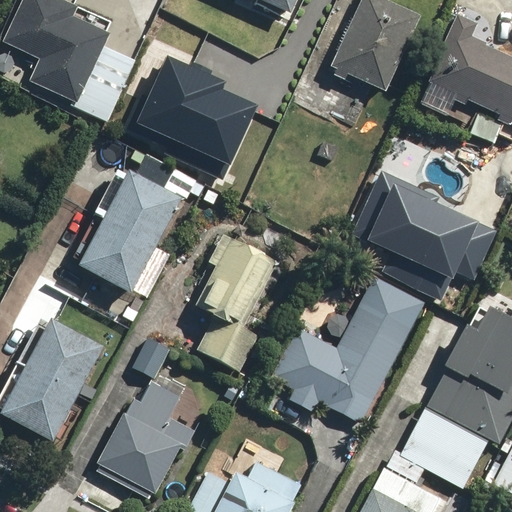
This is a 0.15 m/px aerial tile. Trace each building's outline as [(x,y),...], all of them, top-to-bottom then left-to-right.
[(73,8),(56,0),(19,0),(0,39),(0,43),(37,61),(26,82),(71,104),(105,34),(68,17),(73,8)] [(250,0),(285,16),(292,0),(250,0)] [(417,16),(381,0),(357,0),(326,67),(381,92),(417,16)] [(483,45),(467,37),(472,26),(452,16),(430,63),(433,64),(425,83),(499,117),(511,123),(511,61),(482,47),(483,45)] [(127,60),(100,48),(76,101),(103,113),(127,60)] [(225,181),(258,104),(223,89),(226,81),(211,75),(212,71),(191,61),(189,66),(168,56),(161,71),(152,67),(122,136),(225,181)] [(338,88),(304,70),(288,102),(321,120),(338,88)] [(172,168),(163,185),(186,198),(195,181),(172,168)] [(180,198),(125,170),(76,266),(130,293),(180,198)] [(414,188),(398,217),(431,234),(446,204),(414,188)] [(492,210),(469,198),(458,217),(481,230),(492,210)] [(72,265),(89,234),(69,223),(46,265),(66,276),(72,265)] [(274,263),(218,234),(204,262),(212,266),(191,306),(210,316),(192,350),(235,373),(255,336),(239,328),(274,263)] [(380,268),(388,251),(363,238),(355,256),(380,268)] [(388,251),(380,268),(419,287),(427,269),(388,251)] [(332,347),(295,328),(268,378),(290,390),(285,399),(311,412),(316,403),(358,424),(415,314),(363,287),(332,347)] [(475,332),(464,326),(397,456),(460,488),(485,440),(496,445),(511,415),(511,308),(507,318),(487,308),(475,332)] [(102,347),(47,319),(0,410),(0,415),(52,442),(102,347)] [(166,356),(137,342),(125,366),(153,381),(166,356)] [(122,413),(120,412),(94,464),(152,494),(178,445),(184,448),(192,432),(166,418),(177,397),(148,382),(137,403),(129,398),(122,413)] [(511,440),(489,484),(511,496),(511,440)] [(245,478),(232,471),(212,511),(288,511),(293,503),(290,502),(298,485),(252,463),(245,478)] [(431,511),(438,499),(381,468),(357,511),(431,511)] [(207,511),(223,481),(204,472),(185,510),(189,511),(207,511)]
